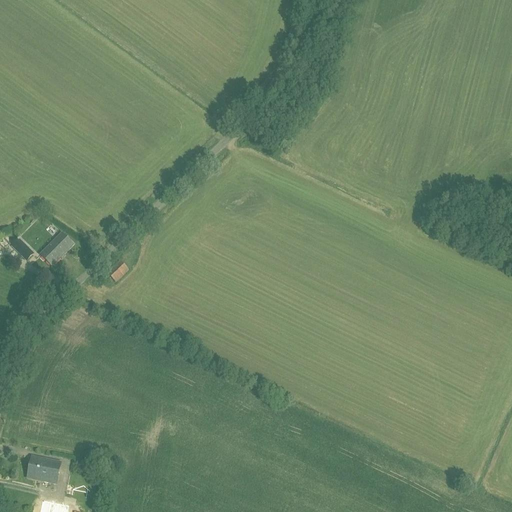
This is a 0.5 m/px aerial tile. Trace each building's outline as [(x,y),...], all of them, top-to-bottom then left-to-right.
[(52,267),(73,245),(62,234),(40,255),(52,267)] [(27,263),(35,255),(20,240),(12,248),(27,263)] [(116,283),(129,271),(120,261),(107,274),(116,283)] [(57,485),(61,464),(32,458),(28,479),(57,485)] [(68,511),(69,506),(42,500),(40,511),(68,511)]
